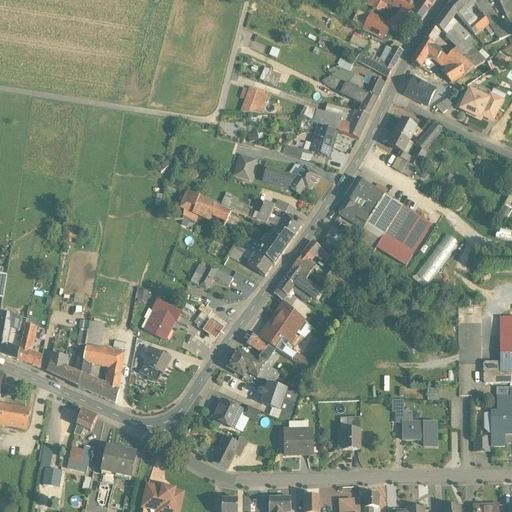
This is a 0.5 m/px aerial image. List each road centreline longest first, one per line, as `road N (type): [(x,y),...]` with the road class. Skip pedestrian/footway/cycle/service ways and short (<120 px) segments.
road 1 (secondary): [(160,420),(181,405),(320,213),(389,93)]
road 2 (residential): [(160,420),(198,463),(238,478),(511,474)]
road 3 (track): [(0,89),(215,122),(248,0)]
road 4 (secondary): [(0,363),(135,420),(160,420)]
road 5 (residential): [(511,156),(389,93)]
